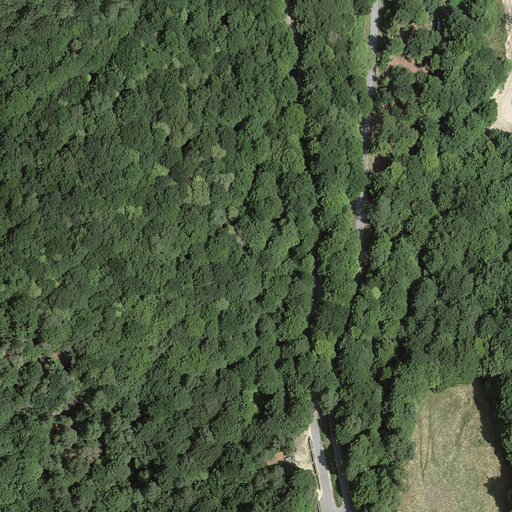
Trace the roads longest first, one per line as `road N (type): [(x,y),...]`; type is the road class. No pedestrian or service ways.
road 1 (unclassified): [(276,0),(313,222),(305,361),(330,511)]
road 2 (unclassified): [(373,0),(356,263),(330,404),(347,511)]
